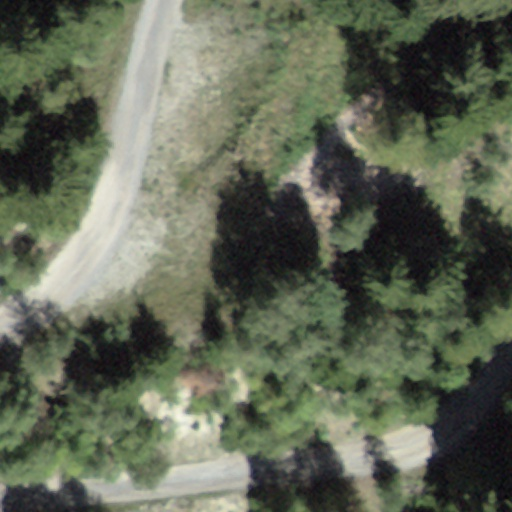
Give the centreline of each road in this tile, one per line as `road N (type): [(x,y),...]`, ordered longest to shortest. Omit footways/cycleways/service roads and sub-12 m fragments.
road 1 (track): [(511,342),(449,436),(256,476),(0,504)]
road 2 (track): [(0,329),(47,303),(88,266),(117,200),(168,0)]
